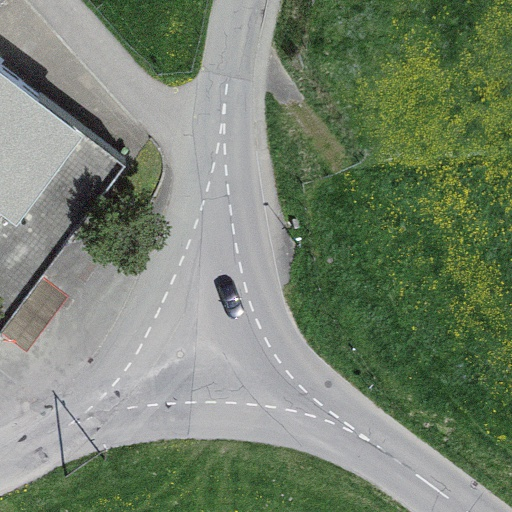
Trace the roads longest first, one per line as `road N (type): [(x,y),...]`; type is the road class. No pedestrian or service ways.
road 1 (unclassified): [(450,511),(219,338)]
road 2 (unclassified): [(219,199),(57,0)]
road 3 (unclassified): [(219,338),(0,439)]
road 4 (unclassified): [(244,0),(219,199)]
road 5 (unclassified): [(219,199),(219,338)]
